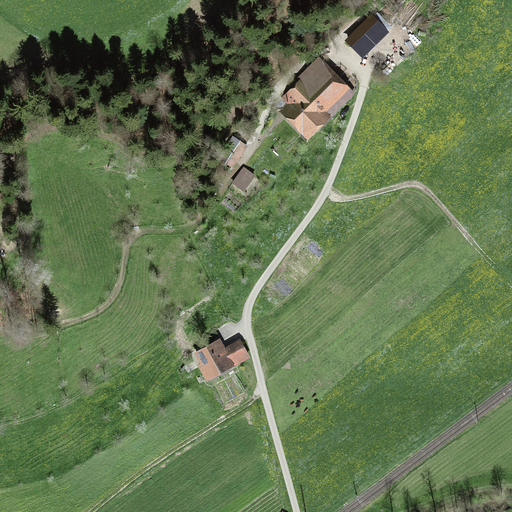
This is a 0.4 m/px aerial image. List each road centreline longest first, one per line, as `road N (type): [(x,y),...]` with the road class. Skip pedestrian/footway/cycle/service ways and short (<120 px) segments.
road 1 (track): [(372,0),(285,77),(227,178)]
road 2 (track): [(511,284),(423,186),(346,201),(325,193)]
road 3 (track): [(90,511),(262,386)]
